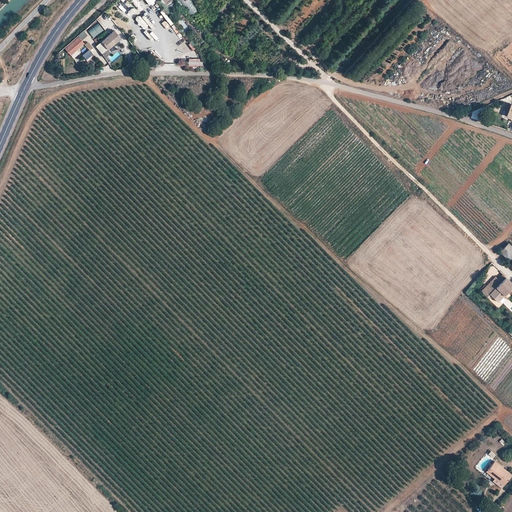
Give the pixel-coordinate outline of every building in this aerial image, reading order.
[(180,0),(179,1),(191,17),(199,11),(190,0),(180,0)] [(154,38),(147,29),(143,32),(133,18),(130,21),(137,30),(134,32),(139,39),(143,36),(148,42),(154,38)] [(182,19),(178,21),(184,30),(187,27),(182,19)] [(99,24),(88,31),(93,38),(104,31),(99,24)] [(121,40),(114,32),(95,47),(102,55),(103,55),(121,40)] [(180,41),(188,51),(193,48),(184,37),(180,41)] [(85,44),(79,38),(66,49),(71,56),(85,44)] [(94,48),(89,42),(85,45),(90,50),(90,51),(94,48)] [(90,51),(90,50),(84,56),(87,60),(94,54),(90,51)] [(510,122),(511,122),(511,104),(508,103),(503,115),(505,116),(505,118),(510,120),(510,122)] [(499,249),(508,258),(511,255),(511,253),(511,245),(507,241),(499,249)] [(481,290),(487,296),(490,293),(506,276),(500,271),(481,290)] [(490,293),(498,301),(510,289),(511,291),(511,282),(506,276),(490,293)] [(488,469),(505,483),(511,475),(494,461),(488,469)] [(505,483),(488,469),(486,472),(503,486),(505,483)]
